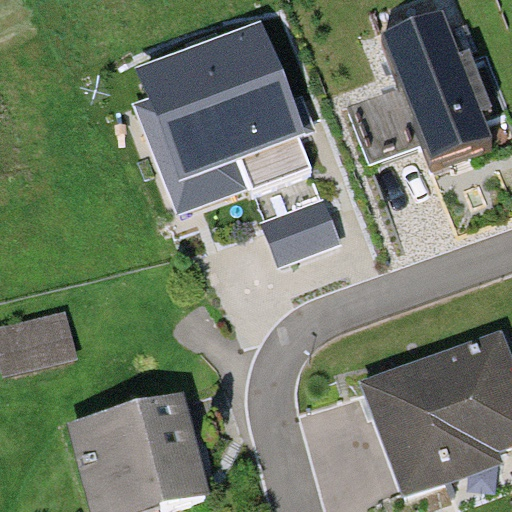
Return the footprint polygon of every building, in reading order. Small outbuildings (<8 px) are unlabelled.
[(356,101),(374,162),(428,147),(438,181),(502,163),(462,24),(393,44),(405,87),(356,101)] [(318,179),(269,35),(131,82),(180,226),(318,179)] [(281,264),(346,246),(333,201),(269,218),(281,264)] [(70,320),(1,333),(11,385),(80,372),(70,320)] [(511,338),(508,329),(362,384),(409,508),(511,468),(511,338)] [(211,511),(187,413),(75,440),(93,511),(211,511)]
